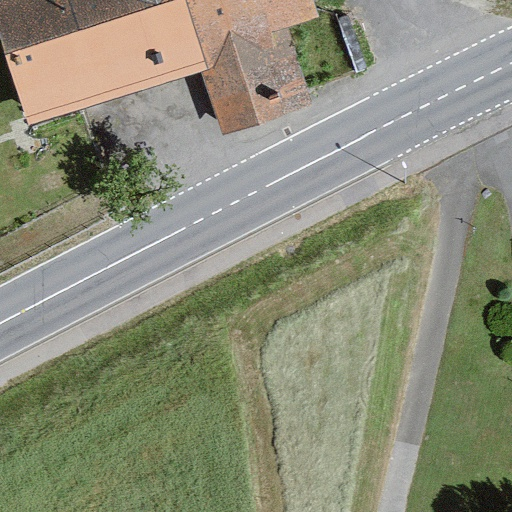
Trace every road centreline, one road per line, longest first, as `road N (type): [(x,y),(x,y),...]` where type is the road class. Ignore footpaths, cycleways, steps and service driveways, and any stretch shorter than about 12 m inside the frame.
road 1 (secondary): [(511,64),(0,325)]
road 2 (track): [(397,511),(483,131),(475,81)]
